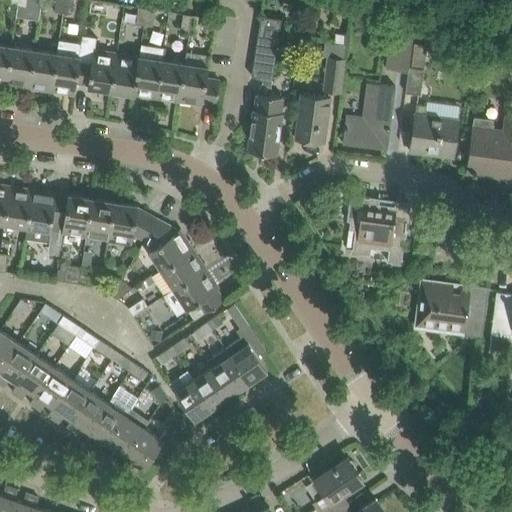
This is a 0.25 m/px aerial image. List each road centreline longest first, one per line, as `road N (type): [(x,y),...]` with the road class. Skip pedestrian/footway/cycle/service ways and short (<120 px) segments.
road 1 (unclassified): [(0,132),(174,163),(245,217)]
road 2 (residential): [(468,203),(422,179),(330,170),(245,217)]
road 3 (unclassified): [(245,217),(376,404)]
road 4 (residential): [(303,364),(192,441),(143,511)]
road 5 (residential): [(189,511),(283,467),(376,404)]
road 6 (unclassified): [(376,404),(432,470),(511,511)]
road 7 (residential): [(135,511),(0,464)]
